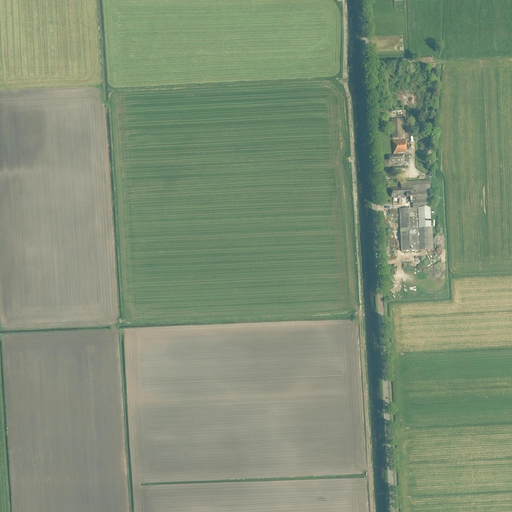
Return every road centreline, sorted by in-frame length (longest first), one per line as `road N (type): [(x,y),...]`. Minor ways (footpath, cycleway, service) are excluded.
road 1 (tertiary): [(392,511),(362,0)]
road 2 (track): [(372,511),(344,0)]
